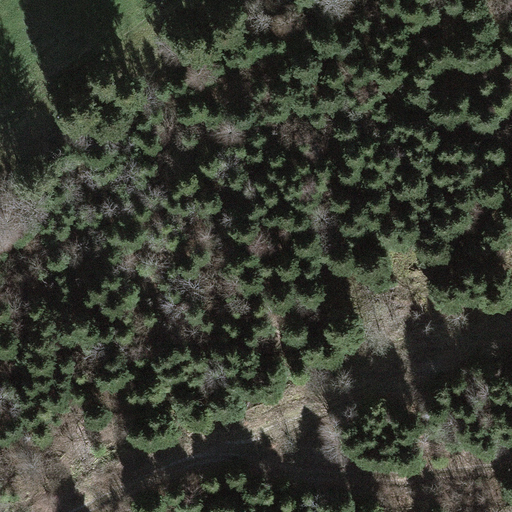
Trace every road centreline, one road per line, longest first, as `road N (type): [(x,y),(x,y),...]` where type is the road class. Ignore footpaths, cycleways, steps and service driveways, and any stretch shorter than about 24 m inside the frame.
road 1 (track): [(511,328),(77,511)]
road 2 (track): [(235,444),(311,471),(511,465)]
